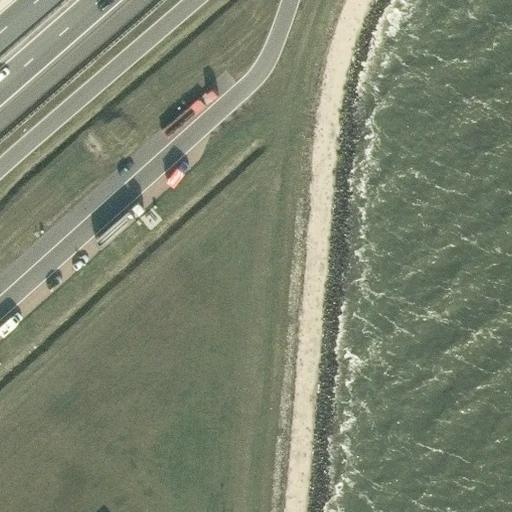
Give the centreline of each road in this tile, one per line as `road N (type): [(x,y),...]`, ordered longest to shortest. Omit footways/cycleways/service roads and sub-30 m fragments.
road 1 (unclassified): [(0,170),(197,0)]
road 2 (motorway): [(0,90),(103,0)]
